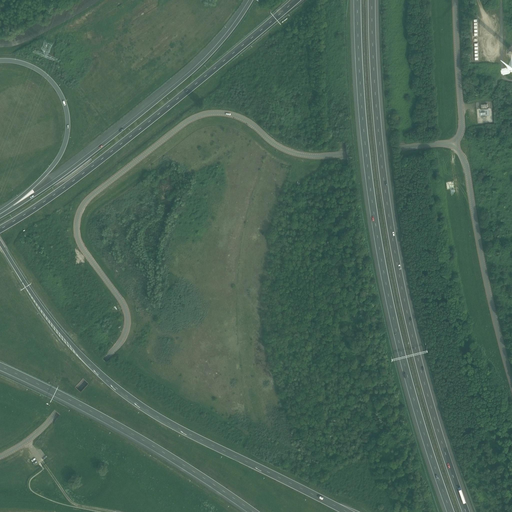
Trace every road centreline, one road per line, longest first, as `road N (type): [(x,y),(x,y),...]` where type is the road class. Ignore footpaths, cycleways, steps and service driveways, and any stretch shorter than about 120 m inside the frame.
road 1 (tertiary): [(56,412),(119,342),(127,321),(80,246),(79,209),(188,121),(234,115),(288,152),(318,156),(453,145)]
road 2 (motorway): [(466,511),(400,282),(379,140),(371,0)]
road 3 (motorway): [(357,0),(364,142),(385,285),(450,511)]
road 4 (motorway): [(346,511),(142,407),(68,342),(0,243)]
road 5 (motorway): [(0,229),(115,148),(296,0)]
road 6 (motorway): [(251,0),(176,85),(5,212)]
road 7 (motorway): [(0,366),(169,456),(252,511)]
road 8 (unclassified): [(511,384),(466,167),(453,145)]
road 9 (motorway): [(0,61),(38,69),(58,91),(68,120),(51,167),(5,212)]
road 10 (tertiary): [(453,145),(461,128),(455,0)]
